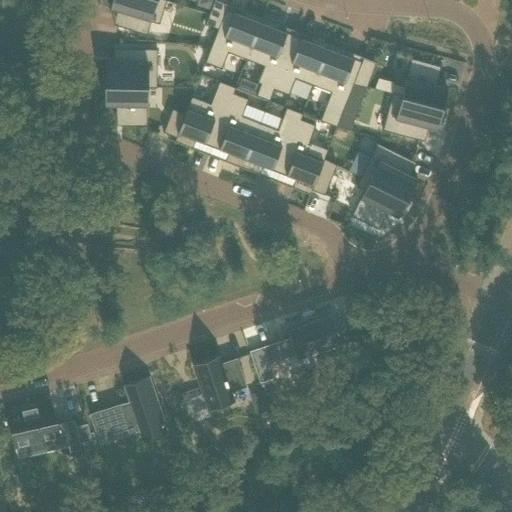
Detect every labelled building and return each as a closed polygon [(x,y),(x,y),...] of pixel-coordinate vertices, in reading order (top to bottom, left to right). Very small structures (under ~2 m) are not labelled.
[(159,24),(166,1),(162,0),(112,0),(110,9),(117,11),(114,24),(146,34),(150,21),(159,24)] [(197,0),(196,6),(210,10),(213,0),(197,0)] [(206,24),(218,29),(226,9),(227,6),(215,1),(206,24)] [(218,29),(205,63),(222,69),(228,52),(246,59),(262,19),(244,12),(243,16),(226,9),(218,29)] [(262,19),(246,59),(264,66),(257,83),(261,85),(257,95),(269,100),(273,89),(294,36),(277,29),(279,25),(262,19)] [(294,36),(273,89),(289,95),(295,78),(313,85),(329,45),(312,38),(310,42),(294,36)] [(329,45),(313,85),(331,92),(320,120),(337,126),(353,84),(362,62),(345,55),(346,51),(329,45)] [(104,86),(157,87),(158,49),(114,49),(114,62),(106,62),(104,86)] [(353,84),(367,87),(376,63),(363,58),(362,62),(353,84)] [(411,59),(401,95),(392,93),(392,94),(443,107),(447,88),(437,85),(440,66),(411,59)] [(353,84),(337,126),(350,129),(367,87),(353,84)] [(116,106),(117,125),(147,126),(148,88),(157,88),(157,87),(104,86),(105,106),(116,106)] [(233,97),(235,91),(220,87),(213,108),(192,102),(177,140),(193,146),(195,143),(212,149),(233,97)] [(428,128),(436,130),(443,107),(392,94),(383,130),(424,141),(428,128)] [(245,166),(260,127),(243,121),(249,104),(242,101),(233,97),(212,149),(220,152),(218,156),(245,166)] [(176,137),(185,114),(172,110),(163,132),(176,137)] [(299,120),(301,114),(287,112),(279,133),(260,127),(245,166),(269,174),(270,171),(280,174),(299,120)] [(324,159),(327,150),(309,142),(315,126),(299,120),(280,174),(294,179),(292,183),(312,190),(324,159)] [(416,163),(377,143),(360,177),(408,200),(417,178),(410,175),(416,163)] [(324,159),(312,190),(325,195),(336,165),(324,159)] [(360,178),(368,182),(351,216),(378,229),(388,213),(398,218),(408,200),(360,177),(360,178)] [(338,327),(334,312),(304,322),(305,324),(289,328),(299,359),(320,351),(321,359),(345,351),(337,328),(338,327)] [(275,378),(270,363),(265,347),(250,351),(260,383),(275,378)] [(250,385),(241,357),(225,363),(222,354),(196,364),(211,409),(238,400),(235,391),(250,385)] [(135,420),(138,430),(165,421),(150,375),(123,384),(129,401),(121,403),(128,423),(135,420)] [(250,396),(256,414),(268,410),(262,392),(250,396)] [(82,450),(75,420),(57,424),(53,407),(37,411),(36,407),(22,411),(23,414),(7,418),(14,447),(15,447),(66,435),(68,447),(70,453),(82,450)] [(116,438),(106,409),(89,414),(99,443),(116,438)] [(80,441),(89,440),(87,423),(77,425),(80,441)]
